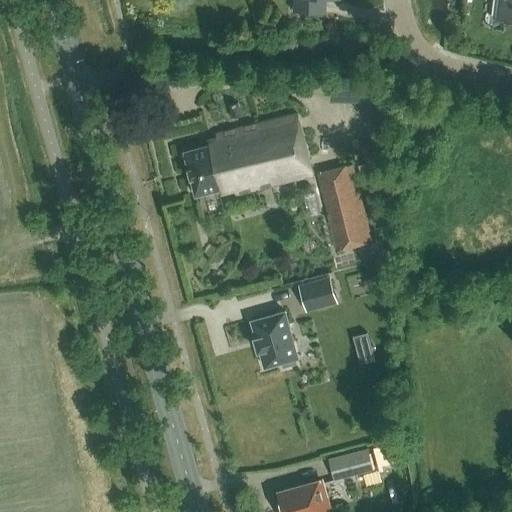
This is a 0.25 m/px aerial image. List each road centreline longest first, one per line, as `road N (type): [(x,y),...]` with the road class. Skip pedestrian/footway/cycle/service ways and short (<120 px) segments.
road 1 (tertiary): [(197,511),(53,0)]
road 2 (residential): [(511,84),(450,68),(418,49),(399,0)]
